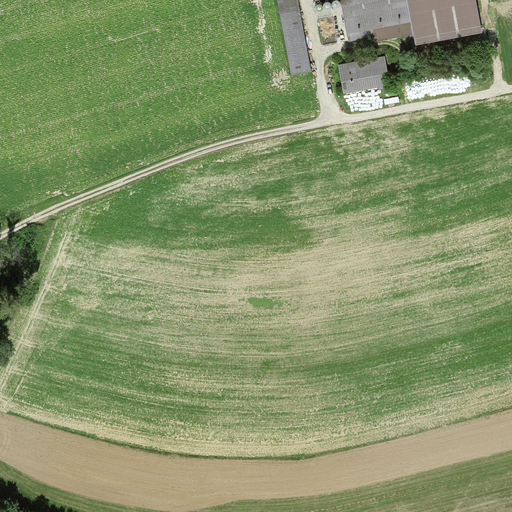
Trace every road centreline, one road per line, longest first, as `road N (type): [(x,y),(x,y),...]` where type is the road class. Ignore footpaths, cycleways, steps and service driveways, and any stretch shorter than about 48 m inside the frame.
road 1 (track): [(511,87),(211,148),(0,238)]
road 2 (track): [(0,346),(58,207)]
road 3 (track): [(300,0),(322,120)]
